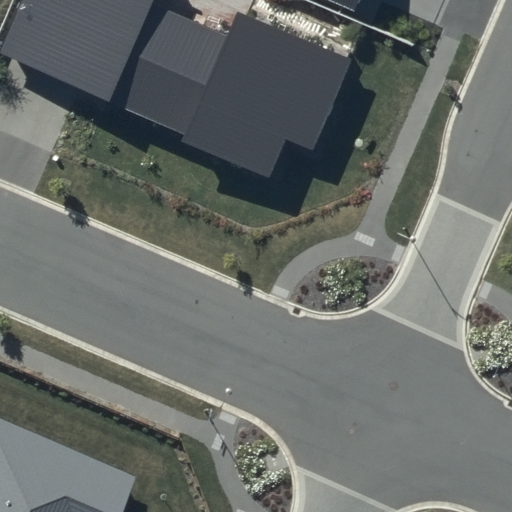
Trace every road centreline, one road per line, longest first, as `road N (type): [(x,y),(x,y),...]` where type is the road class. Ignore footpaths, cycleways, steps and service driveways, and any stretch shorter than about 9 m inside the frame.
road 1 (residential): [(373,413),(0,253)]
road 2 (residential): [(373,413),(511,91)]
road 3 (residential): [(511,470),(373,413)]
